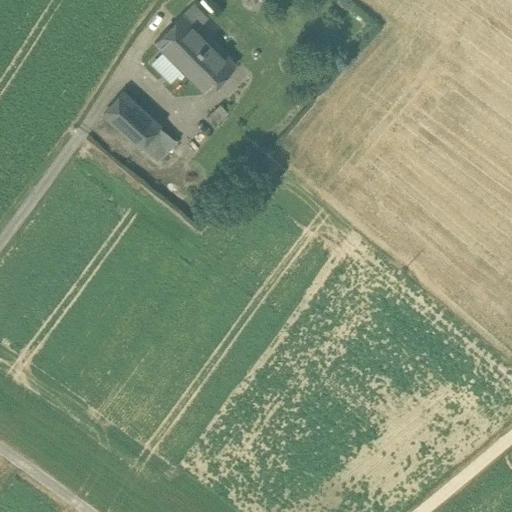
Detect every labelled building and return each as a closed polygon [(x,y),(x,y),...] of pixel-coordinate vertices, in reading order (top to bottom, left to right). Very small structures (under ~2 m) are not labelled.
[(200,0),(211,14),(220,8),(214,0),(200,0)] [(192,6),(182,16),(194,28),(204,17),(192,6)] [(194,28),(182,16),(153,46),(161,53),(181,72),(204,95),(232,65),(194,28)] [(181,72),(161,53),(150,65),(170,84),(181,72)] [(158,127),(121,94),(103,114),(140,147),(158,127)] [(175,143),(158,127),(140,147),(158,163),(175,143)]
